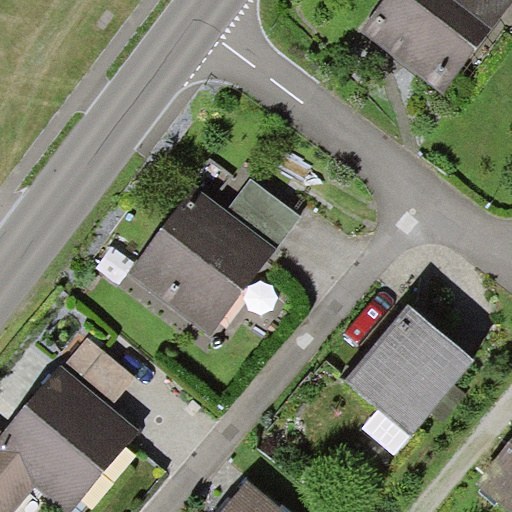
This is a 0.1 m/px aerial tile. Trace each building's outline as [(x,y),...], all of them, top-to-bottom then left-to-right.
[(511,0),(385,0),(363,31),(388,50),(452,96),(511,13),(511,0)] [(251,181),(227,212),(280,251),(301,220),(251,181)] [(197,188),(128,277),(212,340),(280,251),(227,212),(197,188)] [(407,314),(345,392),(409,442),(471,364),(427,330),(407,314)] [(65,370),(113,409),(136,381),(89,341),(65,370)] [(8,438),(0,447),(0,511),(48,511),(51,509),(54,511),(81,511),(144,435),(113,409),(65,370),(8,438)] [(0,447),(8,438),(0,431),(0,447)] [(511,511),(511,441),(476,486),(508,511),(511,511)] [(224,511),(283,511),(249,483),(224,511)]
